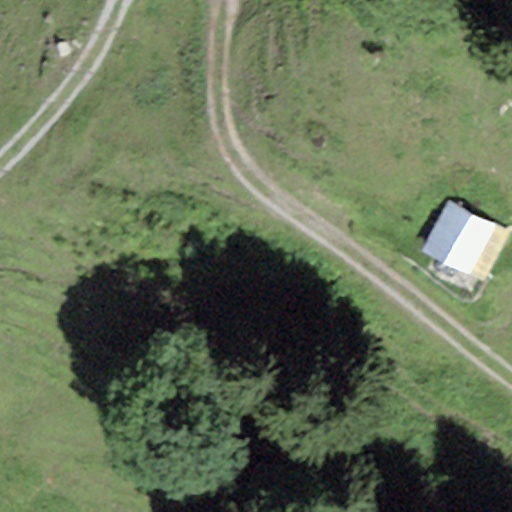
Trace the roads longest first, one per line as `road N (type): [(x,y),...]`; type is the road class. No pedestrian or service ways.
road 1 (track): [(511,382),(351,258),(219,136),(215,0)]
road 2 (track): [(117,0),(74,93),(0,171)]
